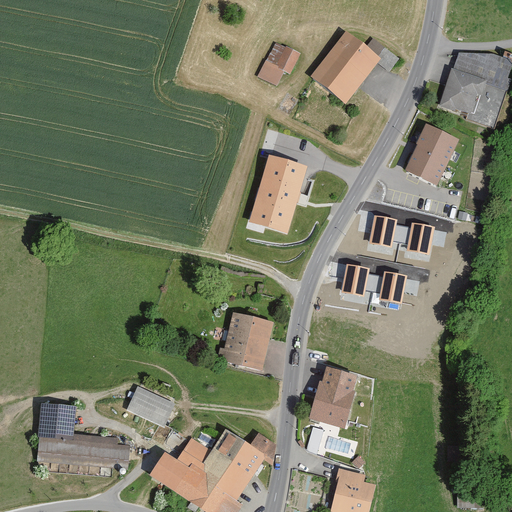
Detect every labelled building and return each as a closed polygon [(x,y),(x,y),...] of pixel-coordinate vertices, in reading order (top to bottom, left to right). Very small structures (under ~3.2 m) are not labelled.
[(310,73),(346,102),(378,63),(383,57),(379,55),(346,28),(310,73)] [(274,39),(257,76),(277,85),(284,70),(290,73),(301,52),(274,39)] [(385,47),(379,55),(383,57),(378,63),(390,72),(400,58),(385,47)] [(460,51),(440,105),(495,125),(511,79),(511,76),(508,76),(511,66),(511,59),(493,52),(460,51)] [(459,138),(426,122),(404,169),(437,185),(459,138)] [(307,164),(268,152),(248,220),(287,231),(307,164)] [(397,221),(375,216),(369,243),(392,247),(397,221)] [(435,228),(412,223),(407,250),(429,254),(435,228)] [(369,270),(347,265),(341,291),(364,296),(369,270)] [(407,277),(385,272),(379,299),(401,303),(407,277)] [(217,361),(263,372),(275,320),(233,310),(224,347),(221,348),(217,361)] [(359,372),(325,363),(310,416),(344,426),(359,372)] [(176,402),(137,386),(126,410),(166,427),(176,402)] [(42,403),(37,458),(127,467),(130,439),(71,433),(74,406),(42,403)] [(313,425),(306,449),(317,452),(324,428),(313,425)] [(267,454),(226,428),(212,451),(191,438),(178,457),(164,449),(149,473),(211,511),(238,511),(243,504),(237,500),(267,454)] [(460,507),(478,506),(477,487),(471,487),(470,446),(451,446),(451,460),(459,460),(460,507)] [(365,473),(338,467),(335,481),(337,481),(331,510),(340,511),(368,511),(375,483),(363,480),(365,473)]
